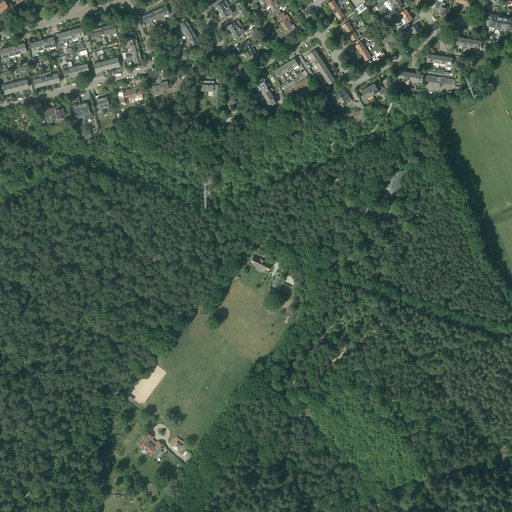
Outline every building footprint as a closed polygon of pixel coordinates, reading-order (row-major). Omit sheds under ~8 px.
[(8,9),(4,2),(3,0),(0,1),(0,9),(2,13),(8,9)] [(220,12),(226,8),(230,6),(226,0),(216,6),(217,7),(216,8),(217,10),(218,9),(220,12)] [(271,7),(265,14),(268,18),(273,15),(278,12),(276,9),(281,5),(277,0),(273,0),(269,4),(271,7)] [(338,7),(348,1),(347,0),(344,0),(345,0),(342,2),(342,1),(339,3),(339,4),(337,5),(337,4),(332,8),(335,13),(340,10),(338,7)] [(383,0),(382,1),(376,6),(378,10),(384,5),(384,4),(389,0),(392,4),(394,3),(398,0),(383,0)] [(393,11),(384,17),(386,19),(391,16),(401,9),(400,9),(399,10),(397,8),(400,6),(401,6),(402,5),(399,0),(398,0),(394,3),(392,4),(392,5),(390,6),(393,11)] [(446,9),(444,8),(445,4),(437,1),(435,8),(440,9),(439,14),(444,16),(446,9)] [(363,3),(354,10),(358,15),(367,8),(363,3)] [(220,13),(219,13),(222,17),(223,17),(224,18),(230,14),(233,12),(230,6),(226,8),(220,12),(220,13)] [(163,22),(165,21),(162,15),(166,13),(163,7),(158,10),(162,19),(163,22)] [(345,13),(342,9),(340,10),(335,13),(339,19),(345,14),(347,16),(353,12),(351,9),(345,13)] [(401,20),(403,18),(409,14),(405,9),(397,14),(401,20)] [(160,20),(162,19),(158,10),(152,12),(155,18),(156,21),(160,19),(160,20)] [(241,17),(247,14),(245,10),(239,14),(240,14),(234,17),(236,20),(241,17)] [(278,12),(273,15),(275,18),(277,16),(281,23),(282,23),(290,18),(285,11),(279,15),(278,12)] [(153,28),(155,27),(151,20),(155,18),(152,12),(147,15),(151,24),(153,28)] [(405,24),(412,19),(409,14),(403,18),(405,21),(403,22),(405,24)] [(151,24),(147,15),(141,17),(142,20),(139,21),(142,28),(146,27),(144,23),(148,22),(149,25),(151,24)] [(495,28),(497,16),(491,15),(489,27),(495,28)] [(507,30),(509,18),(503,17),(501,29),(500,31),(506,32),(507,30)] [(282,32),(278,35),(281,38),(291,31),(289,29),(294,25),(290,18),(282,23),(281,23),(284,27),(280,29),(282,32)] [(180,24),(179,24),(182,29),(189,25),(186,20),(180,24)] [(242,26),(238,20),(235,22),(228,26),(229,27),(228,27),(229,30),(230,29),(232,32),(242,26)] [(350,24),(348,21),(343,25),(346,30),(356,23),(355,22),(352,24),(352,23),(350,24)] [(349,35),(357,30),(355,27),(357,25),(356,23),(346,30),(349,35)] [(114,24),(108,25),(111,36),(113,35),(113,34),(117,33),(114,24)] [(419,30),(415,24),(408,29),(407,26),(405,28),(399,31),(400,31),(399,31),(401,35),(407,31),(409,30),(412,35),(419,30)] [(111,36),(108,25),(103,27),(104,34),(108,33),(109,36),(111,36)] [(181,32),(182,32),(184,35),(192,30),(189,25),(182,29),(180,31),(181,32)] [(235,38),(246,32),(242,26),(232,32),(233,35),(234,38),(235,38)] [(365,29),(363,26),(362,26),(357,30),(349,35),(353,40),(358,37),(358,38),(360,35),(359,33),(360,32),(365,29)] [(79,41),(81,41),(80,37),(84,36),(81,27),(76,29),(78,38),(79,41)] [(99,39),(97,28),(91,30),(92,37),(95,36),(97,43),(98,43),(99,49),(102,48),(100,42),(100,39),(99,39)] [(72,40),(78,38),(76,29),(70,30),(72,40)] [(66,41),(72,40),(70,30),(64,32),(66,41)] [(195,36),(192,30),(184,35),(186,39),(182,41),(183,43),(186,41),(190,39),(195,36)] [(59,48),(64,46),(64,44),(67,43),(66,41),(64,32),(58,34),(59,37),(56,38),(57,40),(59,48)] [(391,34),(381,41),(384,46),(385,45),(389,51),(394,47),(391,44),(395,41),(391,34)] [(195,36),(190,39),(186,41),(183,43),(184,45),(190,41),(192,45),(195,43),(196,44),(197,44),(199,43),(199,42),(198,41),(195,36)] [(54,40),(53,37),(47,39),(50,48),(55,46),(56,48),(59,48),(57,40),(54,40)] [(127,46),(137,44),(136,38),(127,40),(128,44),(127,44),(127,46)] [(44,49),(50,48),(47,39),(41,40),(44,49)] [(38,51),(44,49),(41,40),(36,42),(38,51)] [(485,50),(485,45),(484,45),(481,44),(482,41),(476,40),(475,48),(474,48),(474,51),(476,52),(477,48),(485,50)] [(364,44),(363,41),(361,42),(361,41),(356,45),(359,50),(369,43),(368,42),(366,44),(365,43),(364,44)] [(39,52),(38,51),(36,42),(30,44),(32,54),(39,52)] [(248,45),(246,42),(240,46),(240,47),(241,49),(242,49),(243,52),(252,47),(250,44),(248,45)] [(21,54),(26,52),(24,43),(18,45),(21,54)] [(373,45),(371,43),(369,44),(369,43),(359,50),(362,55),(374,48),(370,50),(368,47),(373,45)] [(18,45),(15,45),(15,44),(12,45),(12,46),(15,55),(21,54),(18,45)] [(9,57),(15,55),(12,46),(7,48),(9,57)] [(380,51),(377,46),(374,48),(362,55),(366,60),(374,55),(372,52),(375,50),(377,53),(380,51)] [(247,58),(254,54),(256,53),(252,47),(243,52),(245,54),(244,55),(246,57),(247,58)] [(9,59),(9,57),(7,48),(0,50),(3,59),(5,58),(6,60),(9,59)] [(126,59),(140,55),(139,50),(132,51),(133,55),(125,57),(126,59)] [(312,59),(319,55),(315,50),(309,54),(312,59)] [(434,63),(435,55),(429,54),(427,61),(426,64),(429,64),(430,62),(434,63)] [(316,64),(322,60),(319,55),(312,59),(316,64)] [(451,68),(453,58),(447,57),(446,65),(445,65),(445,68),(447,68),(447,67),(451,68)] [(113,68),(119,66),(117,58),(111,60),(113,68)] [(293,68),(299,65),(295,58),(289,61),(293,68)] [(319,69),(326,65),(322,60),(316,64),(319,69)] [(101,71),(107,69),(105,61),(99,63),(101,71)] [(288,71),(293,68),(289,61),(284,64),(288,71)] [(95,72),(101,71),(99,63),(93,64),(95,72)] [(83,74),(89,72),(87,64),(81,66),(83,74)] [(283,74),(288,71),(284,64),(279,68),(283,74)] [(322,74),(329,70),(326,65),(319,69),(322,74)] [(77,75),(83,74),(81,66),(75,67),(77,75)] [(28,73),(26,67),(17,69),(18,73),(20,78),(21,78),(19,73),(21,72),(25,71),(26,74),(28,73)] [(65,78),(71,77),(69,69),(68,67),(66,67),(66,69),(63,70),(65,78)] [(71,77),(73,76),(77,75),(75,67),(69,69),(71,77)] [(278,77),(279,76),(283,74),(279,68),(274,71),(278,77)] [(326,79),(332,75),(329,70),(322,74),(326,79)] [(53,83),(51,75),(50,72),(47,73),(44,74),(45,75),(45,77),(47,85),(53,83)] [(41,87),(47,85),(45,77),(45,75),(44,74),(38,75),(39,79),(41,87)] [(53,83),(59,82),(57,74),(51,75),(53,83)] [(422,82),(423,76),(423,75),(417,74),(416,81),(415,85),(418,85),(418,82),(422,82)] [(329,84),(336,80),(332,75),(326,79),(329,84)] [(35,88),(41,87),(39,79),(33,80),(35,88)] [(180,79),(174,88),(178,91),(184,82),(180,79)] [(23,90),(29,88),(27,80),(20,81),(23,90)] [(262,83),(258,85),(261,90),(267,86),(268,87),(270,85),(269,83),(268,84),(265,80),(261,82),(262,83)] [(17,91),(23,90),(20,81),(14,83),(17,91)] [(201,87),(201,88),(201,91),(214,92),(214,97),(218,97),(218,85),(212,85),(212,82),(201,81),(201,85),(201,87)] [(154,95),(164,93),(163,90),(168,89),(167,82),(160,83),(160,85),(152,87),(154,95)] [(11,93),(17,91),(14,83),(9,84),(11,93)] [(5,94),(11,93),(9,84),(2,86),(5,94)] [(379,92),(377,89),(381,87),(379,84),(376,86),(376,87),(374,84),(368,87),(372,95),(379,92)] [(269,90),(268,87),(267,86),(261,90),(264,95),(270,92),(271,92),(273,91),(272,88),(269,90)] [(365,103),(368,102),(366,99),(372,95),(368,87),(361,91),(364,95),(361,97),(365,103)] [(136,93),(135,89),(118,94),(121,105),(126,103),(125,100),(134,98),(134,101),(143,99),(141,91),(136,93)] [(347,93),(344,89),(338,92),(337,90),(331,93),(333,96),(336,94),(339,98),(347,93)] [(267,101),(274,97),(271,92),(270,92),(264,95),(267,101)] [(233,96),(232,93),(228,95),(229,98),(228,99),(227,99),(228,99),(233,108),(234,111),(240,108),(239,105),(240,105),(239,104),(234,95),(233,96)] [(350,98),(347,93),(339,98),(342,103),(339,105),(341,108),(352,101),(350,97),(350,98)] [(100,115),(106,113),(104,107),(108,106),(108,105),(107,102),(108,101),(108,100),(107,96),(103,97),(104,98),(96,99),(100,115)] [(276,96),(274,97),(267,101),(270,106),(273,104),(276,103),(279,101),(276,96)] [(80,104),(83,116),(84,119),(92,117),(91,112),(89,112),(87,102),(80,104)] [(83,116),(80,104),(72,106),(75,118),(76,118),(75,117),(83,115),(83,116)] [(65,117),(63,108),(55,110),(55,109),(43,111),(45,118),(46,118),(47,124),(53,122),(52,120),(57,119),(65,117)] [(427,137),(428,135),(434,126),(421,118),(418,123),(424,127),(420,133),(427,137)] [(380,189),(379,191),(397,196),(397,194),(404,171),(395,169),(390,184),(382,182),(380,189)] [(269,271),(272,265),(254,256),(251,262),(269,271)] [(279,288),(284,280),(278,276),(273,285),(279,288)] [(148,432),(138,443),(143,448),(148,452),(154,458),(159,452),(160,453),(162,451),(161,450),(164,446),(159,441),(156,444),(151,439),(153,437),(148,432)] [(181,453),(187,445),(176,436),(170,444),(181,453)] [(171,483),(175,477),(171,474),(166,480),(171,483)]
